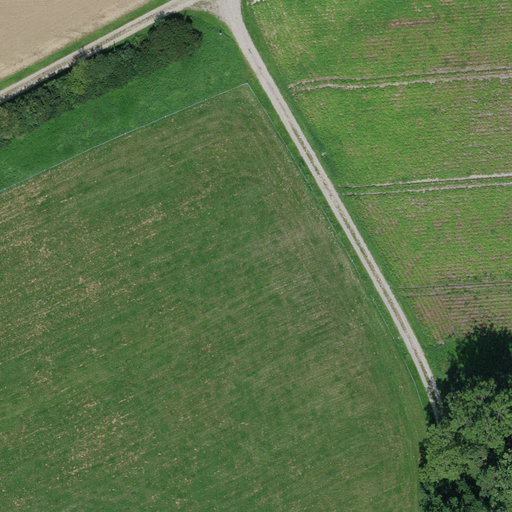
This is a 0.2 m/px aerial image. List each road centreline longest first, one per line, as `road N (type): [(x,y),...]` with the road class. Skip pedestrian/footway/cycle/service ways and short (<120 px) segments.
road 1 (track): [(464,511),(441,408),(411,336),(225,0)]
road 2 (track): [(0,99),(190,0)]
